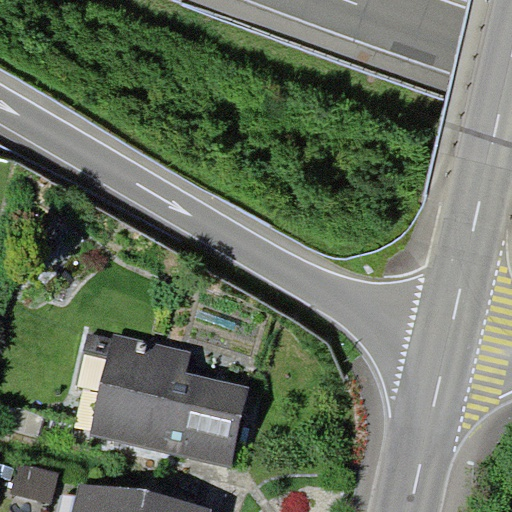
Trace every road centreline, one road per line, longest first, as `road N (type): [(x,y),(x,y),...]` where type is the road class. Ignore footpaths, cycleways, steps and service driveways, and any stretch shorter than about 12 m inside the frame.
road 1 (motorway): [(0,103),(446,352)]
road 2 (tertiary): [(511,51),(446,352)]
road 3 (motorway): [(345,0),(511,58)]
road 4 (tertiary): [(446,352),(409,511)]
